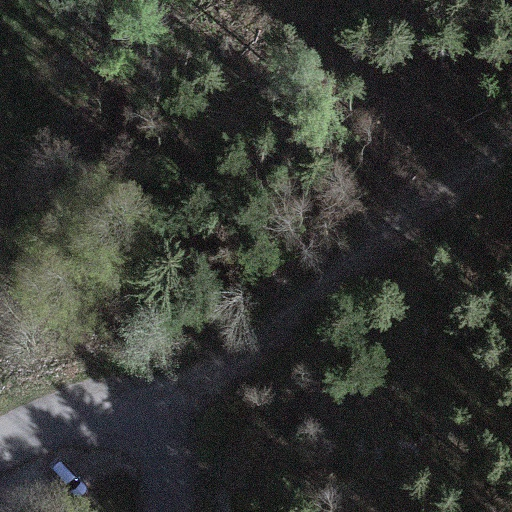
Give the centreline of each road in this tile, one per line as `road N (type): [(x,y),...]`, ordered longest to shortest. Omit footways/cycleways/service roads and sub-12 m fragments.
road 1 (track): [(152,420),(350,255),(511,146)]
road 2 (unclassified): [(0,438),(65,410),(110,407),(152,420),(176,449),(170,511)]
